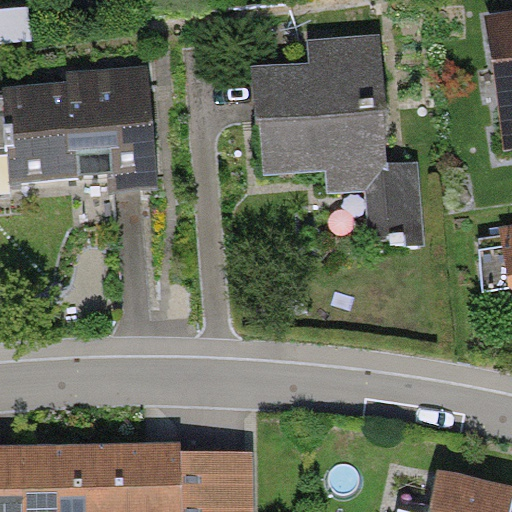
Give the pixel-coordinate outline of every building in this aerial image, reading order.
[(511,18),(491,21),(506,134),(511,133),(511,18)] [(268,75),(278,189),(395,179),(383,44),(310,50),(312,71),(268,75)] [(0,203),(156,190),(146,79),(0,91),(0,203)] [(76,457),(77,511),(187,511),(186,455),(76,457)] [(0,459),(0,511),(77,511),(76,457),(0,459)] [(511,511),(511,498),(446,483),(438,511),(511,511)]
